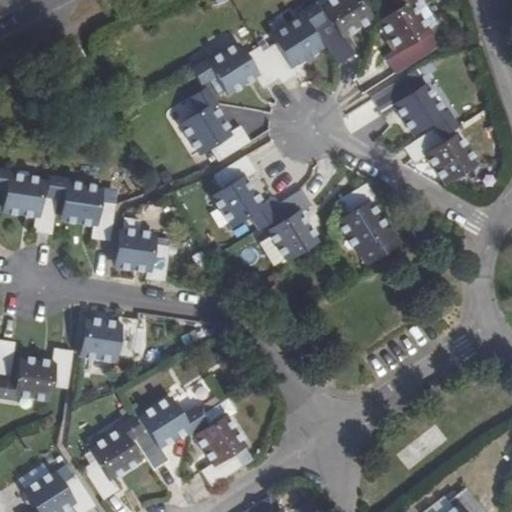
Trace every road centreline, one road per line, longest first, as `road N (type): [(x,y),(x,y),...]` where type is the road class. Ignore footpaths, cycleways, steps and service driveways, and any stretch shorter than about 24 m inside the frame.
road 1 (residential): [(38,279),(86,296),(205,312),(235,326),(260,343),(321,438)]
road 2 (residential): [(309,122),(494,227)]
road 3 (residential): [(321,438),(497,334)]
road 4 (residential): [(209,511),(321,438)]
